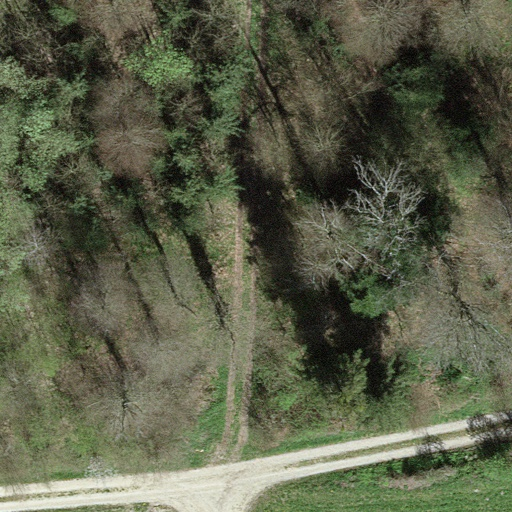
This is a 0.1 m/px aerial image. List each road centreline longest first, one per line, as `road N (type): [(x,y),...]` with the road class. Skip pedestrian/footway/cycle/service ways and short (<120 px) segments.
road 1 (track): [(511,420),(216,480)]
road 2 (track): [(216,480),(0,498)]
